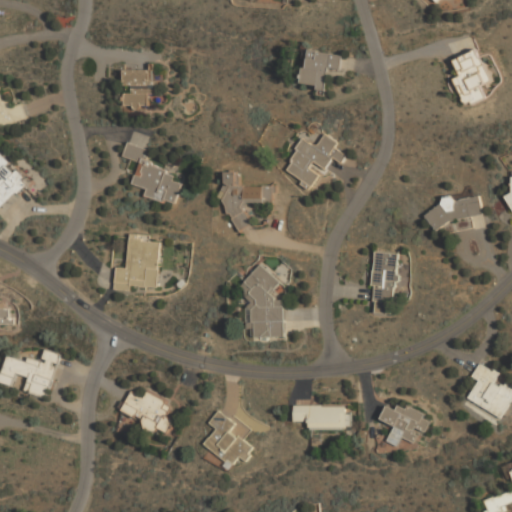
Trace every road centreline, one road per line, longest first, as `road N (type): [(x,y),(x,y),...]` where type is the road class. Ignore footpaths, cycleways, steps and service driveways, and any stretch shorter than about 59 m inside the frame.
road 1 (tertiary): [(0,246),(88,312),(150,345),(268,371),(366,364),(422,347),(511,281)]
road 2 (residential): [(358,0),(385,59),(385,124),(363,194),(333,250),(334,368)]
road 3 (residential): [(38,268),(71,233),(83,195),(84,164),(64,86),(79,0)]
road 4 (residential): [(117,329),(99,364),(74,511)]
